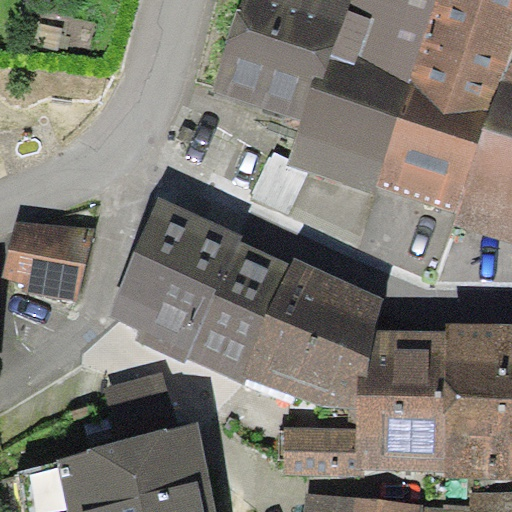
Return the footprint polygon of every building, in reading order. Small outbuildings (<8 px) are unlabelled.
[(376,185),(437,0),(242,0),(240,6),(237,5),(226,40),(229,41),(213,89),(302,118),(287,164),(374,192),(376,185)] [(511,0),(437,0),(376,185),(459,212),(509,59),(511,49),(511,0)] [(511,60),(509,59),(459,212),(456,223),(511,241),(511,60)] [(243,234),(159,197),(107,314),(139,328),(134,339),(185,362),(187,358),(245,384),(248,378),(242,375),(292,263),(240,240),(243,234)] [(16,220),(3,277),(24,283),(23,290),(78,303),(93,227),(16,220)] [(386,299),(294,256),(292,263),(242,375),(248,378),(357,417),(358,374),(366,374),(374,329),(386,299)] [(511,322),(446,320),(446,330),(444,471),(444,477),(511,478),(511,322)] [(444,471),(446,330),(374,329),(366,374),(358,374),(357,417),(356,428),(355,470),(364,471),(444,471)] [(178,426),(166,373),(105,387),(117,440),(178,426)] [(56,455),(68,511),(216,511),(196,422),(178,426),(117,440),(56,455)] [(364,476),(364,471),(355,470),(356,428),(284,427),(283,475),(364,476)] [(511,511),(511,492),(470,493),(470,505),(469,511),(511,511)] [(378,511),(380,498),(305,493),(304,511),(378,511)] [(424,505),(380,498),(378,511),(469,511),(470,505),(444,504),(444,508),(424,507),(424,505)]
